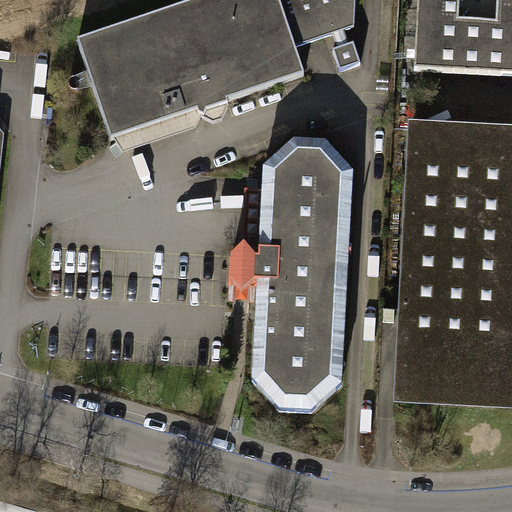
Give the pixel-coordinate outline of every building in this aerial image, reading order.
[(239,0),(92,52),(124,144),(325,77),(312,44),(361,31),(364,0),(239,0)] [(511,0),(432,0),(426,67),(511,68),(511,0)] [(334,41),(343,74),(364,68),(356,35),(334,41)] [(0,269),(1,270),(10,132),(1,132),(4,101),(0,100),(0,269)] [(511,135),(413,130),(399,408),(511,413),(511,135)] [(317,413),(340,391),(356,184),(330,152),(299,150),(271,176),(266,254),(245,265),(243,284),(259,300),(259,380),(278,409),(317,413)]
